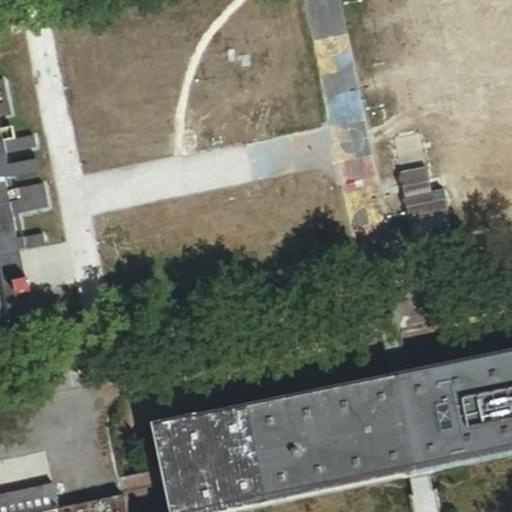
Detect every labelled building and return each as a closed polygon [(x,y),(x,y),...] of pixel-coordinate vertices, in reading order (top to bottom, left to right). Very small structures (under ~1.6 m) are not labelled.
[(0,332),(14,330),(8,298),(34,293),(30,271),(26,251),(51,246),(49,234),(30,238),(25,216),(56,209),(51,184),(21,190),(18,180),(47,173),(44,160),(15,167),(13,156),(43,150),(40,136),(21,140),(19,128),(7,130),(5,120),(18,117),(10,80),(0,82),(0,332)] [(412,137),(398,140),(419,239),(459,230),(449,188),(437,190),(427,145),(414,147),(412,137)] [(454,310),(419,317),(422,329),(456,321),(454,310)] [(511,363),(405,386),(201,428),(201,426),(165,433),(181,511),(245,511),(420,476),(511,457),(511,363)] [(131,511),(129,501),(76,511),(63,511),(59,489),(0,500),(0,511),(131,511)]
